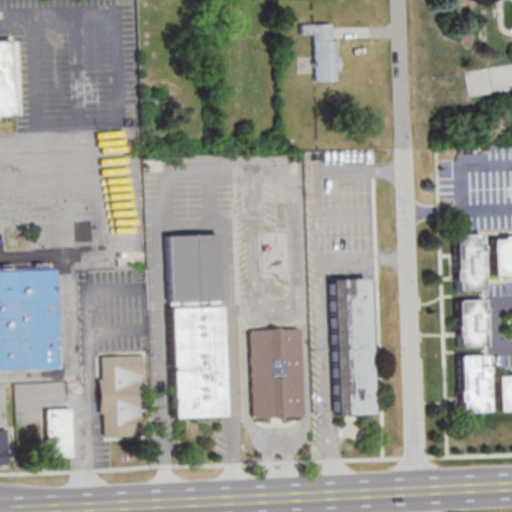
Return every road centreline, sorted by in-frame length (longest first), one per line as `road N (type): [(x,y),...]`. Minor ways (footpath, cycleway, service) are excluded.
road 1 (secondary): [(511,489),(0,509)]
road 2 (residential): [(422,511),(402,0)]
